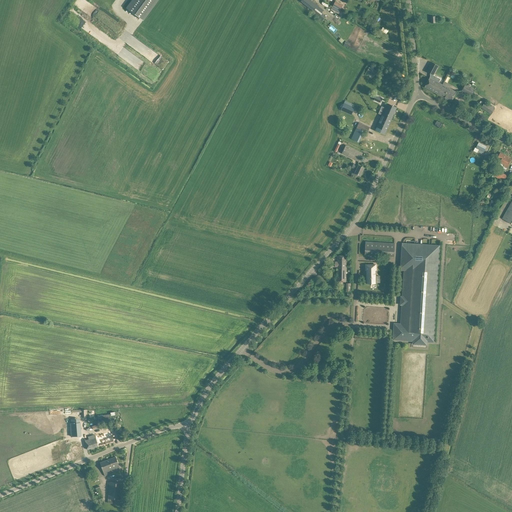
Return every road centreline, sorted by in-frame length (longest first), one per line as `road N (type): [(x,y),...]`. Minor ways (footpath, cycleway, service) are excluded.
road 1 (unclassified): [(189,423),(223,371),(353,226),(417,95)]
road 2 (unclassified): [(0,497),(189,423)]
